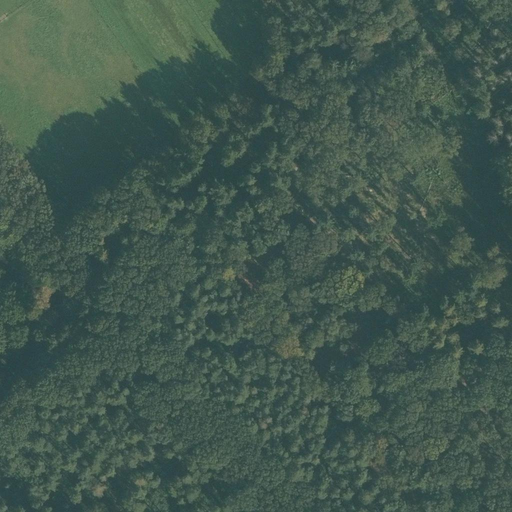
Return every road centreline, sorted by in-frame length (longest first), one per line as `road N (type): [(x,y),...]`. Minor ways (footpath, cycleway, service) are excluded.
road 1 (track): [(511,0),(433,51),(280,180),(181,235),(106,313)]
road 2 (track): [(106,313),(304,511)]
road 3 (track): [(0,163),(106,313)]
road 4 (track): [(0,422),(106,313)]
